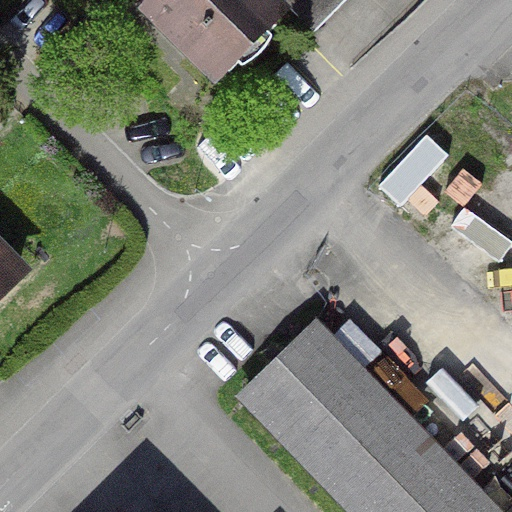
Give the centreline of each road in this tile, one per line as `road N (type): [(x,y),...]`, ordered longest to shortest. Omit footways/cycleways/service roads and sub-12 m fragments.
road 1 (residential): [(212,274),(493,0)]
road 2 (residential): [(212,274),(0,62)]
road 3 (residential): [(0,485),(212,274)]
